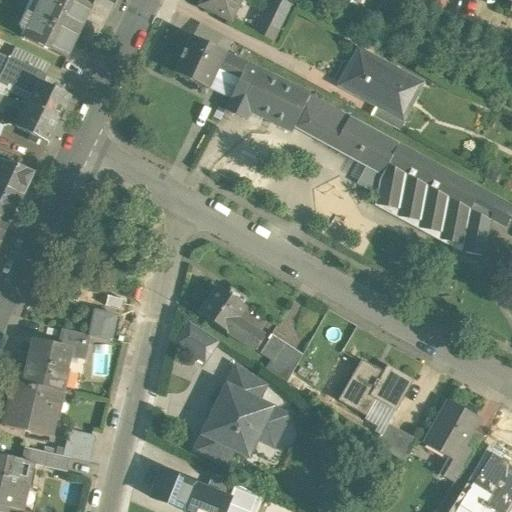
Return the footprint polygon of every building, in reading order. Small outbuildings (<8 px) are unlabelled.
[(91,8),(74,0),(41,0),(23,39),(66,60),(91,8)] [(241,0),(203,0),(200,7),(230,22),(241,0)] [(272,0),(249,0),(268,9),(272,0)] [(272,0),(268,9),(255,34),(272,42),(290,4),(282,0),(272,0)] [(226,55),(193,38),(175,74),(208,90),(209,89),(226,55)] [(49,65),(15,49),(10,59),(44,76),(49,65)] [(394,70),(358,50),(340,84),(377,104),(376,106),(404,121),(424,84),(395,68),(394,70)] [(10,59),(0,54),(0,80),(10,86),(33,96),(39,83),(40,83),(44,76),(10,59)] [(247,65),(226,55),(209,89),(230,99),(247,65)] [(310,94),(247,65),(230,99),(224,111),(246,122),(250,113),(291,133),(309,95),(310,94)] [(10,86),(0,80),(0,95),(5,98),(10,86)] [(40,83),(39,83),(33,96),(30,101),(24,98),(21,104),(28,106),(59,121),(70,97),(40,83)] [(21,104),(5,98),(0,95),(0,111),(4,114),(8,105),(18,108),(21,104)] [(399,144),(309,95),(299,117),(300,117),(337,137),(337,138),(353,146),(347,157),(366,167),(382,176),(399,144)] [(59,121),(28,106),(21,104),(18,108),(25,112),(22,117),(17,115),(12,126),(17,129),(16,130),(47,144),(59,121)] [(404,121),(376,106),(370,116),(398,131),(404,121)] [(337,137),(300,117),(299,117),(317,127),(311,137),(347,157),(353,146),(337,138),(337,137)] [(481,189),(399,144),(382,176),(379,181),(376,195),(374,206),(376,206),(381,206),(381,207),(398,210),(396,218),(398,218),(399,217),(403,218),(403,219),(419,222),(418,229),(419,230),(420,229),(424,230),(440,233),(439,241),(441,241),(441,240),(445,241),(445,242),(462,245),(460,252),(462,253),(470,211),(469,210),(473,203),(481,189)] [(33,174),(0,161),(0,187),(22,197),(33,174)] [(382,176),(366,167),(356,184),(376,195),(379,181),(382,176)] [(22,197),(0,187),(0,220),(9,225),(22,197)] [(470,211),(462,253),(484,257),(491,221),(489,221),(493,215),(508,223),(511,215),(511,206),(481,189),(473,203),(469,210),(470,211)] [(0,242),(9,225),(0,220),(0,242)] [(227,295),(217,288),(199,314),(228,333),(236,320),(245,307),(241,304),(227,295)] [(245,299),(230,290),(227,295),(241,304),(245,299)] [(116,317),(95,312),(89,337),(90,337),(110,342),(116,317)] [(236,320),(228,333),(253,350),(262,336),(236,320)] [(219,342),(189,322),(174,344),(204,364),(219,342)] [(89,337),(62,330),(57,348),(69,350),(67,357),(84,361),(90,337),(89,337)] [(269,340),(260,354),(271,361),(283,342),(271,335),(268,339),(269,340)] [(262,336),(253,350),(260,354),(269,340),(268,339),(262,336)] [(57,348),(34,343),(24,385),(59,393),(67,357),(69,350),(57,348)] [(381,372),(360,360),(337,401),(364,416),(373,400),(394,411),(411,379),(385,365),(381,372)] [(234,366),(193,453),(218,464),(222,456),(230,460),(235,450),(247,456),(261,426),(270,431),(273,426),(275,427),(277,421),(276,420),(278,415),(256,404),(261,394),(253,390),(257,381),(234,366)] [(24,385),(15,383),(4,429),(49,439),(59,393),(24,385)] [(476,419),(448,404),(426,444),(448,456),(454,459),(461,446),(476,419)] [(414,439),(385,423),(374,443),(402,461),(414,439)] [(96,438),(69,432),(63,458),(71,460),(90,464),(96,438)] [(461,446),(454,459),(448,456),(438,474),(454,483),(471,452),(461,446)] [(63,458),(24,449),(21,462),(32,465),(32,466),(68,474),(71,460),(63,458)] [(21,462),(0,457),(0,506),(6,508),(21,511),(32,466),(32,465),(21,462)] [(511,466),(506,463),(492,486),(511,498),(511,466)] [(207,490),(162,472),(152,497),(188,511),(224,511),(230,499),(207,490)] [(235,486),(213,475),(207,490),(230,499),(234,487),(235,486)] [(511,498),(492,486),(476,477),(455,511),(504,511),(511,499),(511,498)] [(230,499),(224,511),(255,511),(261,499),(234,487),(230,499)]
